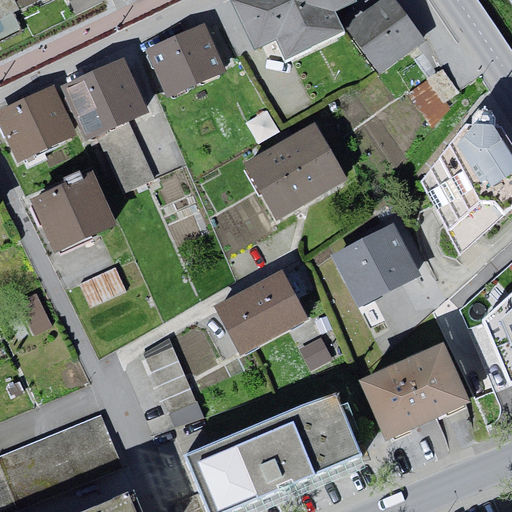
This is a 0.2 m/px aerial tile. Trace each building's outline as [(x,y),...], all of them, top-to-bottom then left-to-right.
[(11,0),(0,0),(0,27),(20,18),(11,0)] [(110,0),(71,0),(77,15),(111,2),(110,0)] [(275,40),(285,60),(344,32),(334,11),(357,1),(355,0),(229,0),(254,50),(275,40)] [(349,33),(381,78),(425,47),(393,3),(349,33)] [(147,57),(167,103),(227,78),(207,31),(147,57)] [(65,96),(88,147),(149,120),(126,69),(65,96)] [(412,92),(429,118),(464,96),(447,70),(412,92)] [(0,119),(21,167),(79,142),(58,94),(0,119)] [(421,182),(459,255),(511,207),(511,150),(497,128),(495,120),(492,114),(480,113),(473,118),(473,130),(468,133),(465,128),(421,182)] [(248,171),(278,226),(347,187),(317,132),(248,171)] [(34,211),(57,259),(117,231),(94,183),(34,211)] [(333,262),(359,313),(421,282),(395,231),(333,262)] [(114,268),(78,284),(90,309),(126,292),(114,268)] [(221,315),(247,361),(311,326),(285,280),(221,315)] [(511,288),(476,322),(506,393),(511,390),(511,288)] [(52,327),(35,293),(15,303),(32,336),(52,327)] [(149,363),(178,430),(205,418),(176,351),(149,363)] [(364,389),(390,447),(471,411),(445,354),(364,389)] [(191,464),(211,511),(230,511),(361,456),(337,402),(191,464)] [(106,420),(0,463),(0,510),(123,461),(106,420)] [(88,511),(144,511),(136,492),(88,511)]
